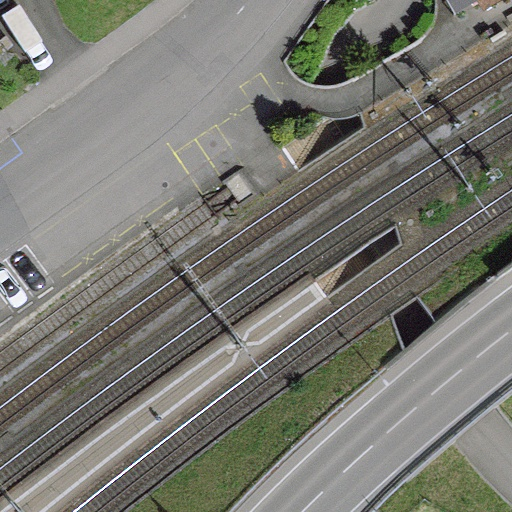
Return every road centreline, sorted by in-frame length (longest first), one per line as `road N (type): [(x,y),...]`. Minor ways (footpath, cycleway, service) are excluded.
road 1 (residential): [(0,203),(183,68),(249,0)]
road 2 (primary): [(511,325),(295,511)]
